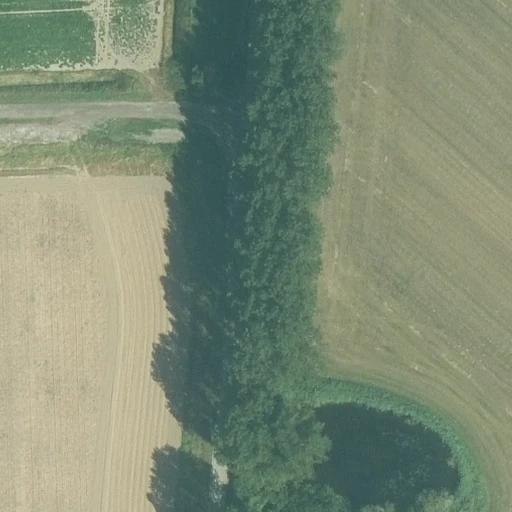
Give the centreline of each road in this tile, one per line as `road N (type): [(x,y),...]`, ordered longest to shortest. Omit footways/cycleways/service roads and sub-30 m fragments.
road 1 (unclassified): [(216,511),(256,0)]
road 2 (track): [(248,106),(0,112)]
